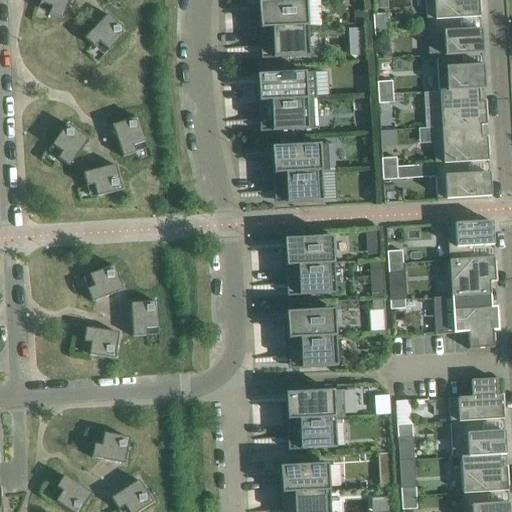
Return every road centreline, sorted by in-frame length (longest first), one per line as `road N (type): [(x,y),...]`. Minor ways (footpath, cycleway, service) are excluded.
road 1 (residential): [(219,376),(236,342),(236,284),(203,126),(200,0)]
road 2 (residential): [(495,0),(511,287)]
road 3 (residential): [(0,119),(15,396)]
road 4 (residential): [(15,396),(180,386),(219,376)]
road 5 (residential): [(234,511),(230,393),(219,376)]
